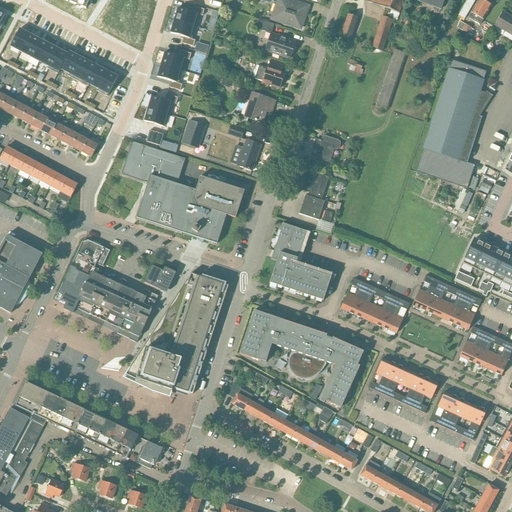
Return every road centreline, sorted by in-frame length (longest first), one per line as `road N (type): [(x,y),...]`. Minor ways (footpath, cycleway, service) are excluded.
road 1 (unclassified): [(245,282),(338,0)]
road 2 (residential): [(391,511),(204,404)]
road 3 (residential): [(499,396),(328,318)]
road 4 (residential): [(361,407),(511,491)]
road 5 (unclassified): [(86,224),(245,282)]
road 6 (unclassified): [(18,348),(73,229),(86,224)]
road 7 (residential): [(21,0),(144,63)]
road 8 (residential): [(181,480),(276,499),(300,511)]
road 9 (residential): [(144,63),(95,176)]
road 10 (unclassified): [(204,404),(243,290)]
